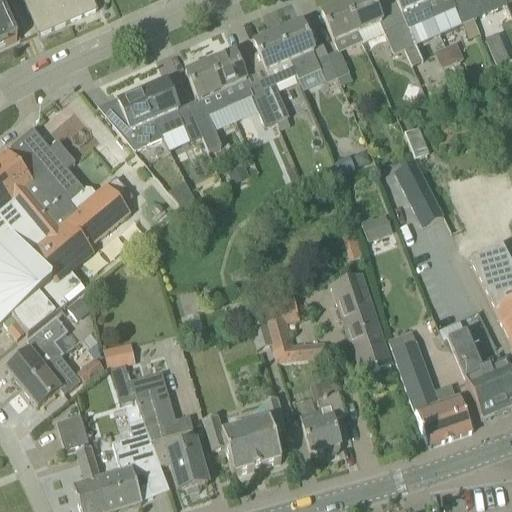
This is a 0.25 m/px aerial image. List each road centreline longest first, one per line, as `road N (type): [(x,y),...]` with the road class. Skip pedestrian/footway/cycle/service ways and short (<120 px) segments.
road 1 (residential): [(0,106),(220,0)]
road 2 (secondary): [(309,511),(511,447)]
